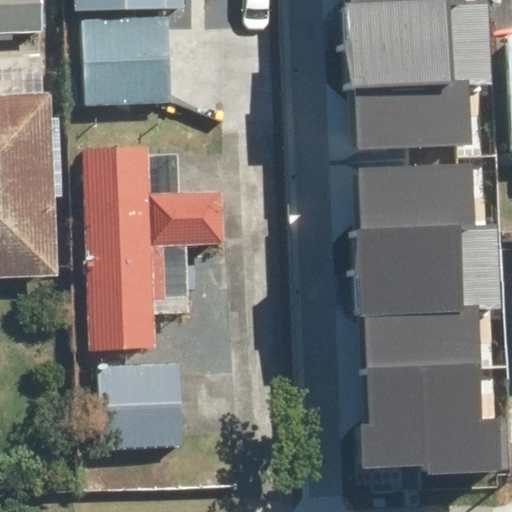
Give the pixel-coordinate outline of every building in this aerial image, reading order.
[(45,0),(0,0),(0,32),(45,35),(45,0)] [(156,12),(156,10),(191,10),(191,0),(76,0),(77,14),(156,12)] [(346,0),(355,151),(458,146),(455,81),(483,79),(478,0),(346,0)] [(77,31),(81,105),(168,100),(164,26),(77,31)] [(0,99),(0,272),(60,268),(47,96),(0,99)] [(143,148),(82,152),(93,346),(155,342),(149,248),(227,244),(225,199),(147,203),(143,148)] [(349,427),(353,484),(498,476),(495,409),(473,410),(467,317),(488,315),(483,235),(456,237),(452,172),(348,177),(362,426),(349,427)] [(187,372),(101,367),(95,457),(181,462),(187,372)]
